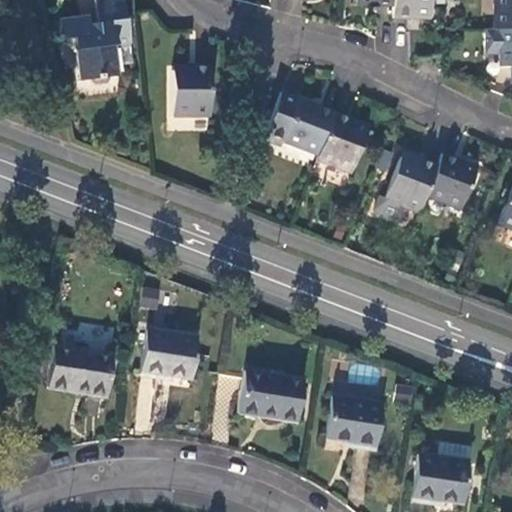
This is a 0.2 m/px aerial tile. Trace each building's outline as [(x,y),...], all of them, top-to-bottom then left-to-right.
[(116,43),(130,41),(126,10),(125,0),(95,0),(98,21),(89,22),(87,13),(60,16),(62,33),(67,38),(74,37),(79,79),(119,74),(116,43)] [(375,8),(393,8),(392,0),(355,0),(356,1),(375,2),(375,8)] [(430,0),(392,0),(393,8),(393,20),(411,20),(411,14),(431,14),(430,0)] [(511,0),(496,0),(497,30),(511,30),(511,0)] [(511,30),(497,30),(486,30),(485,54),(500,54),(501,68),(511,67),(511,30)] [(211,118),(212,67),(197,67),(197,72),(175,72),(173,117),(211,118)] [(333,113),(282,94),(278,99),(265,136),(282,142),(317,155),(333,113)] [(348,118),(333,113),(317,155),(315,161),(351,174),(367,132),(346,124),(348,118)] [(280,147),(282,142),(265,136),(263,141),(280,147)] [(477,167),(442,154),(437,166),(426,197),(461,211),(477,167)] [(406,208),(420,212),(426,197),(437,166),(423,161),(421,165),(400,157),(385,198),(380,197),(375,209),(378,216),(395,222),(402,219),(406,208)] [(511,189),(498,226),(511,230),(511,189)] [(156,308),(158,290),(141,288),(139,307),(156,308)] [(196,336),(146,328),(139,373),(170,378),(170,376),(190,379),(196,336)] [(111,355),(52,345),(46,386),(104,396),(111,355)] [(304,373),(245,364),(239,406),(297,414),(304,373)] [(382,404),(331,395),(324,439),(342,442),(342,445),(375,450),(382,404)] [(436,444),(434,458),(469,463),(470,450),(436,444)] [(434,458),(418,456),(411,502),(442,507),(443,503),(462,505),(469,463),(434,458)]
